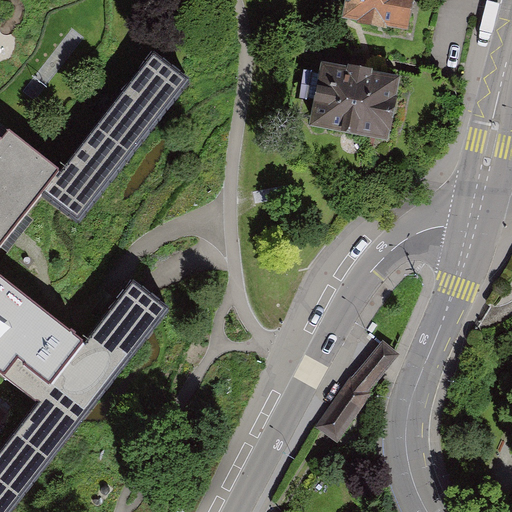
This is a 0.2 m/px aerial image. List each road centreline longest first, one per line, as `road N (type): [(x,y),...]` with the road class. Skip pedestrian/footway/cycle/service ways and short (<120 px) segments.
road 1 (tertiary): [(476,211),(406,239),(378,263),(239,511)]
road 2 (tertiary): [(429,511),(410,466),(407,426),(476,211)]
road 3 (tertiary): [(476,211),(511,59)]
